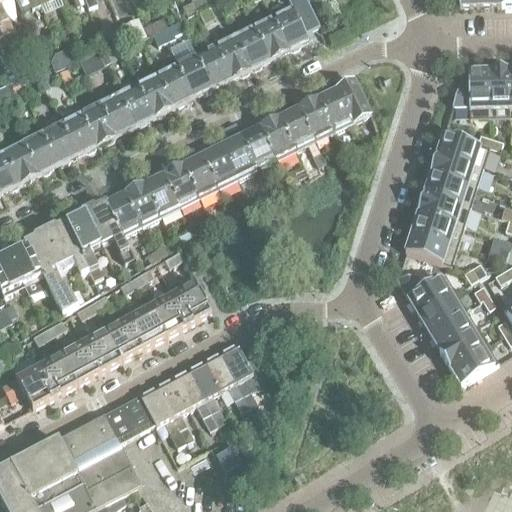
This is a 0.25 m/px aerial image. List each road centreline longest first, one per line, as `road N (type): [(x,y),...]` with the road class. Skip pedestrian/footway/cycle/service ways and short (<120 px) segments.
road 1 (residential): [(429,49),(374,49),(0,236)]
road 2 (residential): [(365,306),(297,309),(247,322),(0,457)]
road 3 (residential): [(365,306),(362,285),(427,83),(429,49)]
road 4 (residential): [(439,427),(303,511)]
road 5 (residential): [(365,306),(439,427)]
